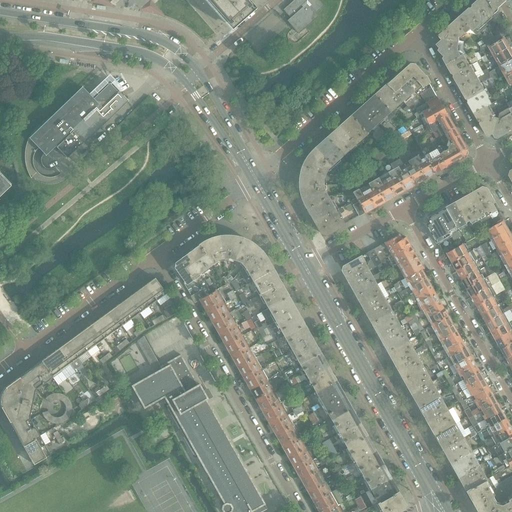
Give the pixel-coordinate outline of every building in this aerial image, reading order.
[(203,0),(224,23),(230,29),(254,8),(247,0),(203,0)] [(315,14),(323,6),(317,0),(293,0),(283,10),(290,18),(287,21),(298,34),(305,28),(318,17),(315,14)] [(485,22),(492,16),(495,13),(495,11),(491,3),(489,0),(479,0),(474,6),(474,7),(472,9),(470,9),(460,18),(471,30),(473,32),(478,27),(479,28),(485,22)] [(511,0),(489,0),(491,3),(495,11),(503,4),(507,0),(511,0)] [(471,30),(460,18),(440,36),(442,38),(442,41),(438,45),(441,48),(440,50),(444,55),(446,56),(444,59),(448,65),(465,55),(464,55),(466,54),(463,50),(464,42),(459,41),(459,39),(464,34),(465,35),(471,30)] [(488,47),(504,38),(501,33),(500,33),(495,36),(485,42),(487,46),(488,48),(489,48),(488,47)] [(509,48),(504,38),(488,47),(489,48),(490,47),(495,56),(509,48)] [(487,46),(484,43),(482,41),(478,44),(479,46),(485,48),(486,49),(488,48),(487,46)] [(511,58),(511,52),(510,48),(509,48),(495,56),(500,66),(511,58)] [(481,58),(478,53),(473,54),(478,62),(482,59),(481,58)] [(471,66),(465,55),(448,65),(461,88),(478,78),(471,66)] [(511,71),(511,58),(500,66),(505,75),(511,71)] [(428,83),(425,76),(424,77),(413,65),(409,64),(399,73),(414,90),(419,85),(421,87),(428,83)] [(414,90),(399,73),(375,94),(389,111),(401,100),(402,101),(414,90)] [(482,84),(492,78),(489,73),(479,78),(482,84)] [(490,101),(481,84),(478,78),(461,88),(475,114),(504,98),(501,92),(498,94),(499,97),(490,102),(489,101),(490,101)] [(66,158),(126,101),(109,83),(93,99),(82,87),(29,138),(45,155),(56,146),(56,147),(66,158)] [(437,98),(431,87),(419,94),(425,102),(425,104),(437,98)] [(394,116),(389,111),(375,94),(351,116),(366,132),(371,128),(376,134),(383,128),(378,122),(384,116),(388,121),(394,116)] [(421,113),(440,103),(437,98),(425,104),(416,109),(417,112),(414,114),(415,116),(416,118),(419,116),(419,115),(421,113)] [(498,118),(500,109),(508,105),(504,98),(475,114),(488,136),(492,134),(495,135),(497,138),(511,129),(511,113),(502,119),(498,118)] [(415,107),(409,101),(405,105),(411,111),(415,107)] [(446,114),(440,103),(421,113),(427,125),(446,114)] [(454,128),(446,114),(427,125),(432,133),(437,130),(440,136),(454,128)] [(366,132),(351,116),(338,127),(354,144),(366,133),(366,132)] [(354,144),(338,127),(327,137),(342,155),(354,144)] [(467,152),(460,140),(454,128),(440,136),(440,137),(439,137),(443,143),(447,141),(449,143),(448,146),(458,149),(457,152),(467,154),(467,153),(467,152)] [(342,155),(327,137),(314,149),(310,153),(306,158),(303,163),(302,166),(324,175),(326,169),(342,155)] [(421,150),(432,144),(431,141),(429,138),(418,145),(421,150)] [(385,155),(392,150),(389,146),(383,151),(385,155)] [(447,166),(466,155),(467,154),(457,152),(458,149),(448,146),(447,150),(440,154),(447,166)] [(447,166),(440,154),(438,154),(435,149),(432,151),(424,156),(433,174),(447,166)] [(374,161),(384,154),(381,150),(372,158),(374,161)] [(433,174),(424,156),(418,159),(417,156),(413,158),(424,179),(433,174)] [(424,179),(413,158),(408,161),(409,164),(404,167),(414,185),(424,179)] [(321,181),(324,175),(302,166),(301,169),(299,175),(299,179),(299,185),(299,191),(301,197),(303,203),(306,208),(326,197),(322,189),(321,181)] [(414,185),(404,167),(400,169),(398,167),(393,170),(404,190),(414,185)] [(349,176),(339,170),(334,168),(333,170),(338,173),(336,178),(347,180),(349,176)] [(404,190),(393,170),(387,173),(389,176),(384,178),(394,196),(404,190)] [(0,193),(9,185),(0,175),(0,193)] [(394,196),(384,178),(379,181),(377,179),(372,181),(384,202),(394,196)] [(384,202),(372,181),(367,184),(369,187),(364,190),(374,207),(384,202)] [(499,209),(488,188),(483,187),(477,191),(483,201),(482,202),(487,211),(488,211),(489,213),(492,211),(493,213),(499,209)] [(374,207),(364,190),(359,192),(357,190),(352,193),(355,199),(363,213),(374,207)] [(487,211),(482,202),(483,201),(477,191),(456,203),(467,223),(471,220),(472,222),(485,215),(484,213),(487,211)] [(335,212),(326,197),(306,208),(320,233),(326,235),(343,225),(341,221),(337,217),(337,216),(343,213),(340,208),(335,212)] [(363,213),(355,199),(350,201),(352,205),(358,216),(363,213)] [(467,223),(456,203),(446,208),(459,230),(460,230),(467,242),(476,237),(467,223)] [(459,230),(446,208),(430,217),(431,220),(431,221),(432,222),(428,224),(438,242),(459,230)] [(497,224),(503,217),(498,213),(492,219),(497,224)] [(493,239),(509,230),(504,221),(488,230),(493,239)] [(511,249),(511,235),(511,236),(511,235),(510,232),(509,230),(493,239),(499,250),(492,255),(485,244),(482,246),(481,246),(490,263),(502,255),(511,249)] [(391,255),(409,245),(405,237),(402,239),(402,238),(400,239),(398,235),(384,243),(373,250),(380,261),(391,255)] [(234,260),(242,239),(241,239),(236,237),(230,236),(224,236),(218,237),(212,238),(206,241),(201,244),(198,246),(212,264),(218,259),(228,258),(234,260)] [(265,257),(261,252),(257,248),(252,244),(247,241),(242,239),(234,260),(240,262),(244,266),(252,281),(272,270),(265,257)] [(417,259),(409,245),(391,255),(397,265),(406,259),(409,264),(417,259)] [(467,254),(462,245),(450,252),(447,248),(442,250),(445,255),(447,254),(449,258),(451,259),(452,262),(467,254)] [(186,283),(212,264),(198,246),(175,263),(174,267),(185,283),(186,283)] [(511,249),(502,255),(511,272),(511,271),(511,249)] [(468,254),(467,254),(452,262),(453,263),(453,265),(454,267),(455,268),(457,271),(473,263),(478,260),(473,251),(468,254)] [(490,264),(485,255),(482,258),(487,266),(490,264)] [(368,271),(360,257),(342,267),(341,270),(356,297),(376,285),(368,271)] [(404,278),(421,269),(423,268),(417,259),(409,264),(406,259),(397,265),(404,278)] [(477,271),(473,263),(457,271),(458,272),(458,274),(459,276),(460,276),(462,279),(477,271)] [(495,272),(491,265),(487,267),(491,274),(495,272)] [(409,287),(425,277),(421,269),(404,278),(409,287)] [(288,298),(272,270),(252,281),(268,308),(288,298)] [(482,280),(477,271),(462,279),(463,281),(463,282),(464,284),(465,285),(467,289),(482,280)] [(234,279),(231,277),(233,275),(231,272),(228,275),(225,278),(229,283),(231,282),(234,279)] [(413,294),(430,285),(425,277),(409,287),(413,294)] [(472,297),(492,286),(487,277),(482,280),(467,289),(468,289),(467,291),(470,295),(471,295),(472,297)] [(168,293),(163,285),(162,283),(161,283),(159,283),(158,284),(154,278),(145,285),(157,301),(168,293)] [(239,288),(234,281),(231,283),(235,290),(239,288)] [(157,301),(145,285),(136,291),(148,307),(157,301)] [(384,299),(396,292),(394,288),(381,295),(376,285),(356,297),(371,323),(391,312),(384,299)] [(418,302),(434,293),(430,285),(413,294),(418,302)] [(199,300),(212,292),(210,288),(203,291),(202,290),(201,289),(199,286),(193,289),(190,286),(186,288),(194,303),(199,300)] [(496,295),(492,286),(472,297),(473,298),(472,300),(474,302),(475,302),(477,306),(492,297),(496,295)] [(223,303),(216,290),(212,292),(199,300),(205,309),(213,305),(215,308),(223,303)] [(408,296),(405,290),(398,294),(402,300),(408,296)] [(148,307),(136,291),(128,298),(139,313),(148,307)] [(236,298),(234,295),(232,291),(226,294),(230,301),(236,298)] [(248,302),(243,293),(238,296),(243,304),(246,303),(248,302)] [(422,310),(439,301),(434,293),(418,302),(422,310)] [(482,314),(497,306),(492,297),(477,306),(478,307),(477,308),(479,311),(480,311),(482,314)] [(139,313),(128,298),(119,304),(130,320),(139,313)] [(283,336),(303,325),(288,298),(268,308),(262,312),(268,322),(274,319),(278,327),(272,330),(277,339),(283,336)] [(397,309),(404,305),(401,300),(394,304),(395,305),(392,307),(394,310),(397,309)] [(427,318),(443,308),(439,301),(422,310),(427,318)] [(229,313),(223,303),(215,308),(213,305),(205,309),(212,322),(229,313)] [(130,320),(119,304),(110,310),(122,326),(130,320)] [(178,312),(174,305),(167,309),(171,316),(178,312)] [(410,306),(409,307),(406,309),(410,315),(411,317),(415,315),(410,306)] [(502,314),(497,306),(482,314),(483,316),(482,317),(483,319),(485,320),(487,323),(502,314)] [(431,326),(447,316),(443,308),(427,318),(431,326)] [(171,316),(167,309),(163,311),(167,318),(171,316)] [(122,326),(110,310),(101,317),(113,333),(122,326)] [(407,341),(391,312),(371,323),(387,352),(407,341)] [(236,326),(229,313),(212,322),(218,332),(226,328),(227,330),(236,326)] [(507,323),(502,314),(487,323),(487,324),(487,326),(488,328),(490,328),(492,332),(507,323)] [(402,325),(412,319),(411,317),(410,315),(404,319),(405,319),(400,322),(402,325)] [(436,334),(452,325),(447,316),(431,326),(436,334)] [(113,333),(101,317),(93,323),(104,339),(113,333)] [(104,339),(93,323),(84,329),(96,345),(104,339)] [(259,332),(272,325),(265,323),(256,327),(259,332)] [(424,330),(419,323),(415,325),(420,333),(423,331),(424,330)] [(511,332),(507,323),(492,332),(492,333),(492,334),(493,337),(495,337),(497,340),(511,332)] [(146,330),(143,325),(138,329),(141,333),(146,330)] [(264,333),(271,330),(270,329),(274,327),(272,325),(259,332),(262,337),(265,335),(264,333)] [(319,353),(311,339),(303,325),(283,336),(291,350),(274,360),(276,363),(277,363),(279,367),(282,365),(280,361),(290,356),(293,361),(295,359),(296,359),(299,364),(319,353)] [(440,341),(456,332),(452,325),(436,334),(440,341)] [(242,336),(236,326),(227,330),(226,328),(218,332),(225,345),(242,336)] [(96,345),(84,329),(75,336),(87,352),(96,345)] [(141,333),(138,329),(133,333),(136,337),(141,333)] [(444,349),(461,340),(456,332),(440,341),(444,349)] [(501,349),(511,343),(511,332),(497,340),(497,342),(497,343),(498,345),(500,346),(501,349)] [(87,352),(75,336),(67,342),(78,358),(87,352)] [(147,343),(143,336),(136,341),(140,347),(147,343)] [(248,347),(242,336),(225,345),(230,354),(238,349),(240,352),(248,347)] [(129,343),(126,339),(121,343),(124,347),(129,343)] [(449,357),(465,348),(461,340),(444,349),(449,357)] [(424,370),(407,341),(387,352),(404,381),(424,370)] [(83,364),(78,358),(67,342),(58,349),(69,365),(69,364),(74,370),(83,364)] [(124,347),(121,343),(116,347),(119,351),(124,347)] [(153,354),(147,343),(140,347),(146,358),(153,354)] [(506,358),(511,354),(511,343),(501,349),(502,350),(502,352),(503,354),(504,354),(506,358)] [(422,351),(428,347),(426,344),(420,347),(421,348),(415,351),(417,355),(423,351),(422,351)] [(254,358),(252,355),(248,347),(240,352),(238,349),(230,354),(237,367),(254,358)] [(449,367),(470,356),(465,348),(449,357),(445,360),(449,367)] [(69,365),(58,349),(49,355),(60,371),(69,365)] [(281,355),(279,350),(273,352),(276,358),(281,355)] [(112,357),(109,352),(104,356),(107,360),(112,357)] [(335,381),(327,367),(319,353),(299,364),(315,392),(335,381)] [(157,361),(153,354),(146,358),(150,365),(157,361)] [(60,371),(49,355),(40,362),(52,377),(60,371)] [(166,406),(194,456),(195,456),(196,455),(224,504),(222,505),(221,509),(222,511),(250,511),(251,511),(250,511),(261,511),(267,509),(206,401),(205,399),(207,398),(205,395),(203,391),(199,384),(197,385),(180,355),(160,366),(160,367),(161,369),(131,386),(144,408),(153,403),(164,397),(168,405),(166,406)] [(107,360),(104,356),(99,360),(102,364),(107,360)] [(458,373),(474,364),(470,356),(449,367),(454,375),(458,373)] [(261,370),(254,358),(237,367),(243,376),(250,372),(252,375),(261,370)] [(42,384),(42,382),(45,382),(52,377),(40,362),(23,374),(24,374),(20,378),(19,377),(5,387),(5,388),(3,391),(1,394),(0,397),(31,403),(34,390),(35,389),(35,390),(42,384)] [(441,362),(440,362),(437,364),(441,372),(442,372),(445,370),(441,362)] [(462,381),(478,371),(474,364),(458,373),(462,381)] [(266,380),(261,370),(252,375),(250,372),(243,376),(250,390),(266,380)] [(439,397),(424,370),(404,381),(419,408),(439,397)] [(466,388),(483,379),(478,371),(462,381),(466,388)] [(298,383),(302,381),(299,376),(287,382),(290,387),(298,383)] [(471,396),(487,387),(483,379),(466,388),(471,396)] [(274,393),(267,381),(266,380),(250,390),(255,399),(263,395),(265,398),(274,393)] [(350,409),(343,395),(335,381),(315,392),(321,402),(310,408),(312,412),(323,406),(331,420),(350,409)] [(109,389),(106,385),(101,389),(104,393),(109,389)] [(300,392),(296,385),(291,388),(295,394),(300,392)] [(475,404),(492,395),(487,387),(471,396),(475,404)] [(104,393),(101,389),(96,393),(99,397),(104,393)] [(279,403),(274,393),(265,398),(263,395),(255,399),(263,412),(279,403)] [(480,412),(496,403),(492,395),(475,404),(480,412)] [(300,405),(298,401),(295,396),(286,400),(291,409),(300,405)] [(33,425),(29,417),(31,403),(0,397),(0,402),(0,405),(1,407),(9,422),(10,422),(13,427),(12,427),(22,445),(39,436),(35,428),(33,427),(33,425)] [(447,410),(439,397),(419,408),(435,436),(455,424),(447,410)] [(91,402),(88,398),(83,402),(86,406),(91,402)] [(468,408),(464,401),(459,403),(462,406),(464,410),(468,408)] [(86,406),(83,402),(78,405),(81,410),(86,406)] [(287,416),(279,403),(263,412),(268,422),(276,418),(278,421),(287,416)] [(484,420),(501,411),(496,403),(480,412),(484,420)] [(294,414),(303,409),(301,406),(295,409),(295,408),(291,410),(294,414)] [(366,437),(350,409),(331,420),(327,423),(330,429),(334,427),(346,448),(366,437)] [(489,428),(505,419),(501,411),(484,420),(489,428)] [(275,434),(292,425),(287,416),(278,421),(276,418),(268,422),(275,434)] [(491,437),(510,426),(505,419),(489,428),(486,429),(491,437)] [(462,438),(474,431),(472,426),(460,434),(455,424),(435,436),(450,464),(470,452),(462,438)] [(299,439),(292,426),(292,425),(275,434),(281,444),(289,440),(290,444),(299,439)] [(314,431),(311,425),(302,430),(306,436),(314,431)] [(497,443),(511,435),(511,430),(510,426),(491,437),(495,445),(497,443)] [(468,440),(476,435),(474,432),(466,437),(468,440)] [(509,464),(511,462),(511,435),(497,443),(509,464)] [(45,445),(40,436),(39,436),(22,445),(28,455),(45,445)] [(382,465),(366,437),(346,448),(362,476),(382,465)] [(304,448),(299,439),(290,444),(289,440),(281,444),(288,457),(304,448)] [(51,455),(45,445),(28,455),(33,465),(46,457),(46,458),(51,455)] [(483,446),(478,449),(482,455),(487,453),(483,446)] [(312,461),(304,448),(288,457),(294,467),(301,463),(303,466),(312,461)] [(331,462),(325,451),(322,453),(328,463),(331,462)] [(486,480),(470,452),(450,464),(466,491),(483,481),(486,480)] [(317,470),(312,461),(303,466),(301,463),(294,467),(300,479),(317,470)] [(511,462),(509,464),(510,466),(505,469),(499,473),(496,474),(498,479),(499,479),(511,471),(511,462)] [(398,493),(390,479),(382,465),(362,476),(378,504),(398,493)] [(338,473),(337,471),(336,468),(328,472),(331,477),(338,473)] [(324,483),(317,470),(300,479),(306,489),(314,485),(315,488),(324,483)] [(496,474),(492,476),(493,478),(494,481),(496,481),(498,485),(499,483),(500,482),(499,479),(498,479),(496,474)] [(345,485),(356,479),(354,475),(343,481),(345,485)] [(511,511),(511,475),(500,482),(499,483),(498,485),(491,496),(483,481),(466,491),(477,511),(511,511)] [(329,493),(324,483),(315,488),(314,485),(306,489),(313,502),(329,493)] [(351,493),(345,485),(344,484),(341,486),(347,496),(351,493)] [(335,503),(340,500),(335,490),(329,493),(313,502),(319,511),(326,507),(328,510),(336,505),(335,503)] [(395,511),(403,508),(404,504),(398,494),(398,493),(378,504),(382,511),(395,511)]
